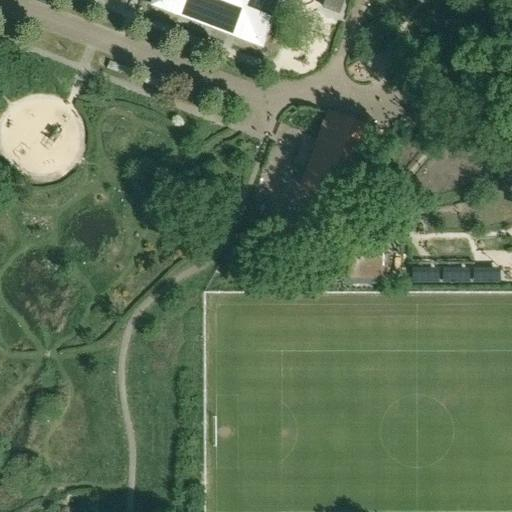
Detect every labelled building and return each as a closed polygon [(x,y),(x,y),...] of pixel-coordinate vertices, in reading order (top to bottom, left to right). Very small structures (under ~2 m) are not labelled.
[(262,43),(277,0),(157,0),(156,5),(261,45),(262,43)] [(339,14),(344,0),(326,0),(323,8),(339,14)] [(137,75),(140,68),(116,60),(113,67),(137,75)] [(113,68),(110,75),(133,83),(135,76),(113,68)] [(153,74),(150,82),(174,90),(176,83),(153,74)] [(354,208),(382,133),(329,113),(329,114),(307,170),(301,188),(354,208)] [(383,280),(383,248),(341,248),(341,280),(383,280)] [(313,279),(333,279),(333,265),(313,265),(313,279)]
